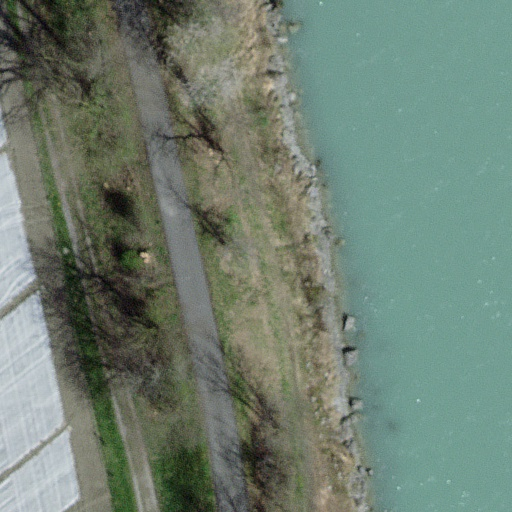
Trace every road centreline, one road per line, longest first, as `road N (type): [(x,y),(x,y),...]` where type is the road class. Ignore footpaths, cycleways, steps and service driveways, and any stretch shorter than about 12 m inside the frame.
road 1 (track): [(156,511),(26,0)]
road 2 (track): [(130,0),(202,320),(233,511)]
